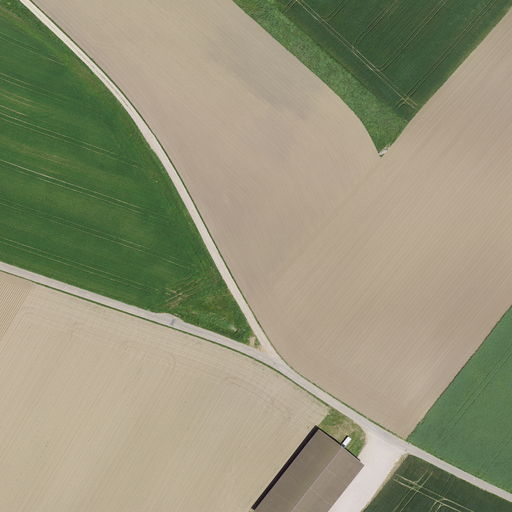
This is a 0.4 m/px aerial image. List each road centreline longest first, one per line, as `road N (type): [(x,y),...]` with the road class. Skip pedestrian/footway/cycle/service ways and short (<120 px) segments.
road 1 (track): [(0,266),(203,331),(511,497)]
road 2 (track): [(285,370),(154,144),(86,59),(24,0)]
